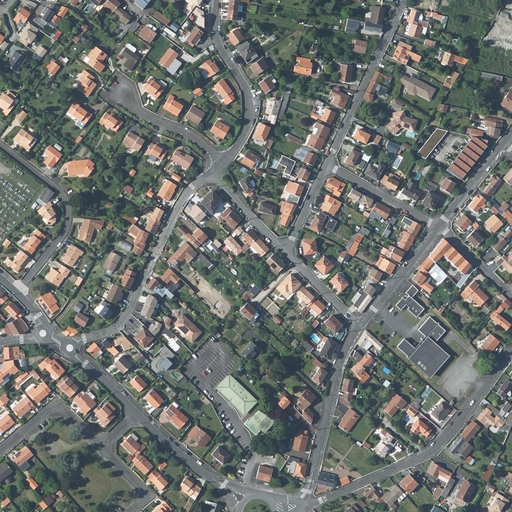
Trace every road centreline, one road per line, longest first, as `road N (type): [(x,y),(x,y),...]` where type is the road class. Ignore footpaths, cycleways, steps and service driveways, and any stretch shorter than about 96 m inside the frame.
road 1 (residential): [(301,502),(321,501),(424,455),(454,429),(511,351)]
road 2 (residential): [(210,170),(173,214),(123,319),(69,348)]
road 3 (residential): [(15,290),(63,234),(68,212),(55,187),(0,145)]
road 4 (residential): [(301,502),(342,353),(359,326)]
road 5 (residential): [(403,0),(326,164)]
road 6 (residential): [(216,0),(216,41),(248,99),(245,128),(220,162)]
road 7 (residential): [(135,412),(242,499)]
road 8 (residential): [(0,450),(55,406),(100,448)]
road 9 (residential): [(326,164),(439,227)]
road 10 (residential): [(359,326),(439,227)]
road 11 (residential): [(220,162),(187,134),(137,113),(124,94)]
